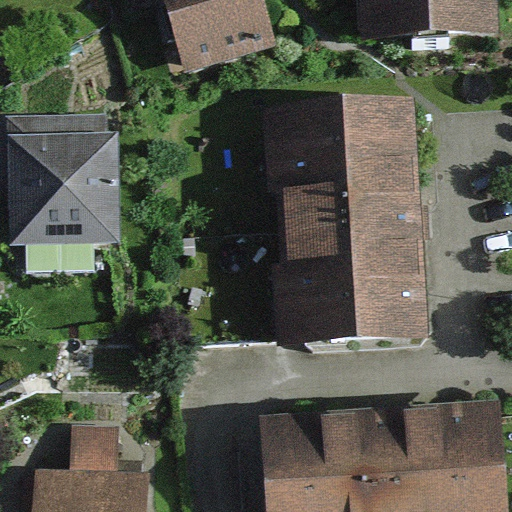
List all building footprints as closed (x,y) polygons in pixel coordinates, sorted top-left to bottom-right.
[(167,7),(188,77),(275,50),(259,0),(126,0),(132,18),(167,7)] [(347,0),(348,3),(358,3),(360,50),(499,44),(497,0),(347,0)] [(412,109),(260,118),(264,202),(275,201),(279,276),(273,278),(277,357),(426,349),(419,226),(412,109)] [(117,141),(9,145),(11,192),(14,254),(121,249),(117,141)] [(262,433),(268,511),(503,511),(497,416),(380,424),(262,433)] [(146,511),(148,483),(121,481),(123,434),(70,432),(68,479),(24,477),(22,511),(146,511)]
